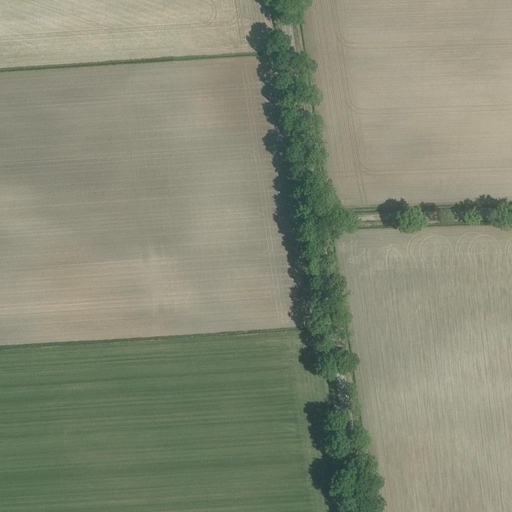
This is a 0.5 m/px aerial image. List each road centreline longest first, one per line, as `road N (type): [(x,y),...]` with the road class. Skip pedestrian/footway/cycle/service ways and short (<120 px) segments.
road 1 (tertiary): [(361,511),(283,0)]
road 2 (track): [(317,220),(511,212)]
